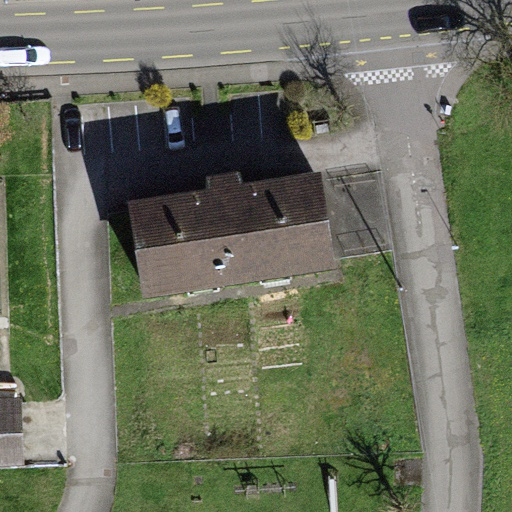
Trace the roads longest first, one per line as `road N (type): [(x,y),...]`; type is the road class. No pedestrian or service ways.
road 1 (residential): [(384,15),(410,143),(456,511)]
road 2 (secondary): [(384,15),(0,39)]
road 3 (secondary): [(511,0),(384,15)]
